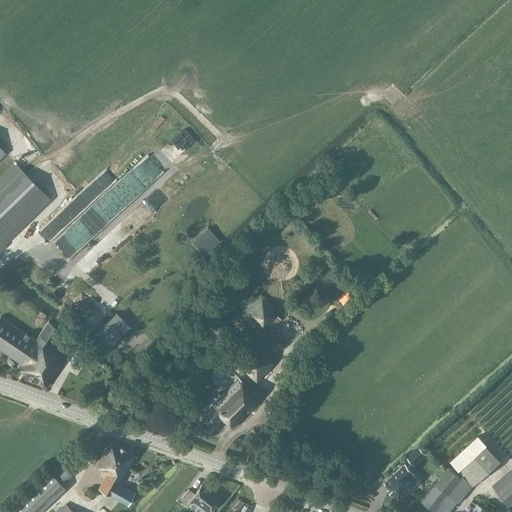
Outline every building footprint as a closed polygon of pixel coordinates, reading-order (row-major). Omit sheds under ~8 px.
[(0,249),(51,200),(15,163),(0,177),(0,249)] [(113,234),(119,234),(126,228),(132,228),(141,220),(142,217),(134,208),(128,208),(142,195),(139,191),(137,192),(137,198),(130,198),(116,211),(115,215),(122,215),(122,216),(103,233),(98,227),(83,240),(83,249),(86,249),(103,235),(111,235),(113,234)] [(144,199),(137,204),(145,214),(151,209),(144,199)] [(61,223),(57,216),(49,221),(54,228),(61,223)] [(203,255),(219,241),(207,227),(191,241),(203,255)] [(237,301),(259,281),(248,267),(233,281),(235,284),(228,290),(237,301)] [(240,315),(264,336),(268,332),(266,329),(268,327),(271,329),(281,319),(276,314),(272,310),(275,307),(260,293),(240,315)] [(292,311),(277,325),(288,337),(303,323),(292,311)] [(117,312),(106,323),(97,333),(110,345),(130,325),(117,312)] [(44,388),(66,357),(65,356),(65,355),(58,351),(59,350),(58,349),(69,335),(48,321),(35,339),(1,315),(0,316),(0,350),(19,363),(15,369),(44,388)] [(269,366),(278,356),(265,344),(241,369),(256,382),(271,368),(269,366)] [(232,428),(260,398),(223,362),(208,378),(218,387),(223,393),(212,405),(210,404),(196,420),(209,431),(220,418),(232,428)] [(127,504),(134,492),(120,484),(136,456),(109,440),(94,466),(102,470),(101,472),(105,475),(98,488),(127,504)] [(422,501),(436,511),(448,511),(457,502),(459,503),(472,485),(473,486),(501,461),(486,445),(459,470),(458,470),(455,473),(447,468),(422,501)] [(419,446),(407,457),(414,465),(426,454),(419,446)] [(388,489),(388,490),(397,500),(413,486),(414,484),(408,478),(413,473),(404,464),(383,483),(385,485),(384,485),(388,489)] [(509,505),(511,502),(511,469),(510,468),(492,484),(509,505)] [(63,483),(72,475),(67,469),(57,477),(63,483)] [(10,511),(39,511),(65,488),(51,473),(10,511)] [(191,499),(207,511),(218,497),(202,485),(195,493),(188,488),(179,500),(186,506),(191,499)] [(55,511),(73,511),(65,503),(55,511)]
